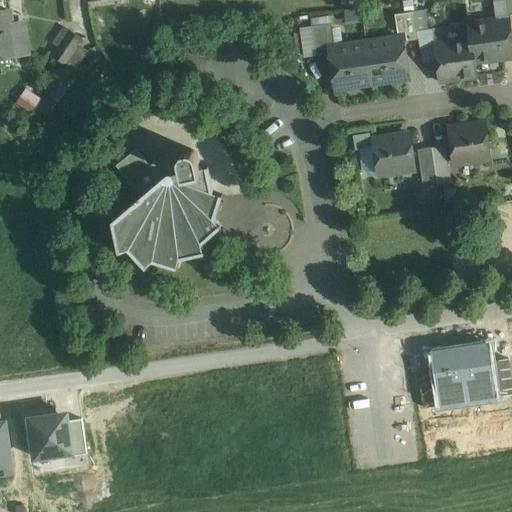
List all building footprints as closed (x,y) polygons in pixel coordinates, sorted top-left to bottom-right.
[(494,0),(497,20),(469,24),(471,39),(474,61),(475,61),(511,55),(511,41),(506,0),(494,0)] [(424,10),(415,11),(418,30),(427,29),(424,10)] [(415,11),(395,14),(398,33),(405,32),(407,41),(419,39),(418,30),(415,11)] [(2,12),(0,12),(0,56),(16,54),(16,53),(12,27),(11,19),(4,20),(2,12)] [(332,23),(312,26),(316,55),(328,54),(326,43),(335,42),(332,23)] [(26,25),(12,27),(16,53),(29,52),(26,25)] [(64,27),(53,43),(59,47),(53,56),(65,64),(82,39),(70,31),(64,27)] [(427,29),(418,30),(419,39),(422,63),(438,61),(436,44),(434,28),(427,29)] [(402,37),(367,43),(372,82),(408,77),(402,37)] [(436,44),(438,61),(441,80),(477,75),(475,61),(474,61),(471,39),(436,44)] [(367,43),(331,48),(337,87),(372,82),(367,43)] [(485,122),(449,127),(455,163),(490,158),(485,122)] [(410,133),(374,138),(379,174),(415,169),(410,133)] [(446,144),(432,147),(438,183),(451,181),(446,144)] [(171,148),(150,165),(161,178),(167,173),(172,173),(173,171),(182,169),(181,164),(179,164),(176,150),(173,147),(171,148)] [(432,147),(418,149),(423,186),(438,183),(432,147)] [(182,169),(173,171),(172,173),(167,173),(161,178),(141,195),(114,218),(120,249),(130,247),(147,265),(154,259),(178,266),(181,257),(205,252),(203,242),(222,225),(215,218),(223,194),(213,191),(208,166),(201,168),(198,154),(196,151),(193,149),(189,148),(185,149),(182,151),(180,154),(180,158),(181,164),(182,169)] [(150,165),(137,148),(117,165),(141,195),(161,178),(150,165)] [(461,346),(468,401),(497,398),(497,394),(492,359),(490,342),(461,346)] [(440,405),(468,401),(461,346),(432,349),(435,368),(439,403),(440,405)] [(492,359),(497,394),(511,392),(511,383),(509,357),(492,359)] [(423,405),(439,403),(435,368),(419,370),(423,405)] [(31,418),(36,455),(71,450),(67,421),(66,414),(31,418)] [(82,419),(67,421),(71,450),(71,455),(87,453),(82,419)] [(0,421),(0,474),(13,472),(6,421),(0,421)]
